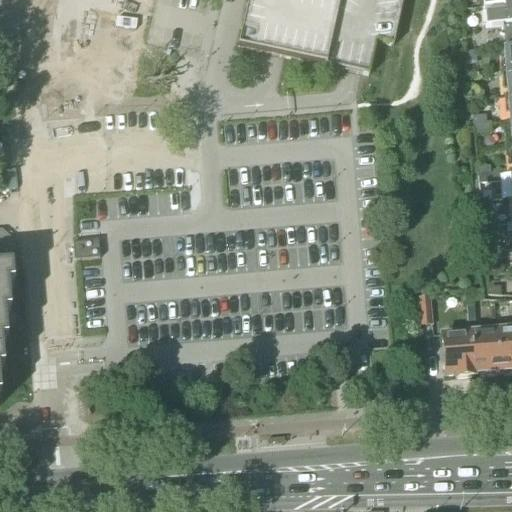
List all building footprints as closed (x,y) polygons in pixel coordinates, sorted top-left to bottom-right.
[(65,0),(51,87),(124,99),(127,81),(118,79),(120,66),(130,68),(141,0),(65,0)] [(511,0),(481,0),(483,10),(484,10),(511,6),(511,0)] [(502,28),(504,51),(511,50),(511,6),(484,10),(484,17),(485,30),(502,28)] [(503,51),(505,76),(511,75),(511,50),(504,51),(503,51)] [(463,55),(464,62),(476,61),(475,54),(463,55)] [(471,95),(471,102),(483,101),(482,94),(471,95)] [(473,118),(473,126),(485,125),(485,118),(473,118)] [(490,125),(485,125),(473,126),(474,135),(490,133),(490,125)] [(477,170),(478,178),(490,177),(489,169),(477,170)] [(490,177),(478,178),(478,187),(499,185),(498,176),(490,177)] [(480,215),(481,229),(495,228),(494,214),(480,215)] [(495,228),(481,229),(482,238),(496,237),(495,228)] [(0,372),(2,373),(0,346),(0,345),(5,345),(3,317),(9,317),(6,289),(12,289),(11,273),(16,272),(14,243),(1,232),(0,232),(0,372)] [(72,246),(73,263),(99,261),(98,244),(72,246)] [(484,254),(485,261),(500,260),(500,252),(484,254)] [(488,297),(500,298),(499,290),(487,290),(488,297)] [(464,293),(466,308),(467,324),(474,324),(473,304),(483,303),(482,292),(464,293)] [(417,301),(420,329),(432,328),(429,300),(417,301)] [(511,332),(495,334),(499,378),(511,376),(511,332)] [(495,334),(468,336),(472,377),(480,376),(480,380),(499,378),(495,334)] [(472,377),(468,336),(440,338),(444,379),(455,378),(455,382),(472,380),(472,377)]
